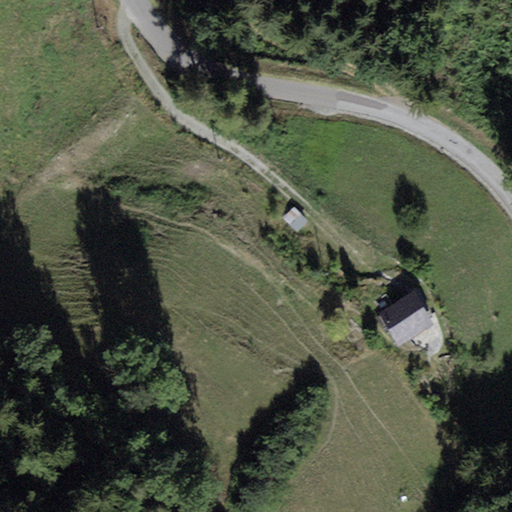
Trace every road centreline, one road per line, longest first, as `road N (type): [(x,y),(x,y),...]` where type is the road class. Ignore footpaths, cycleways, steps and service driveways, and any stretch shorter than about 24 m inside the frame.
road 1 (unclassified): [(511,199),(465,152),(389,113),(192,69),(132,0)]
road 2 (track): [(130,0),(122,32),(155,91),(293,198)]
